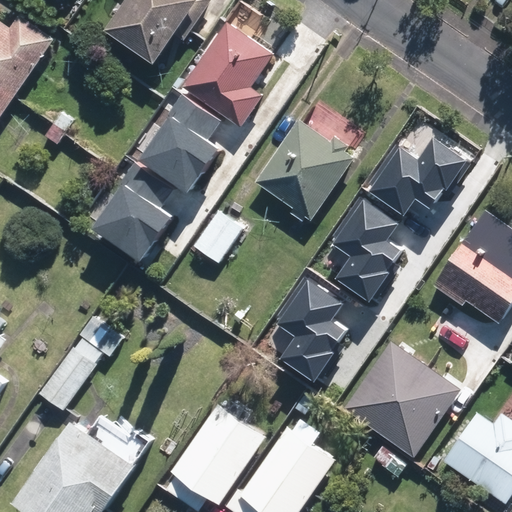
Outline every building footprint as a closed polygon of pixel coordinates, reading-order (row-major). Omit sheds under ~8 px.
[(118,0),(108,15),(154,47),(173,20),(184,28),(202,0),(118,0)] [(0,75),(18,88),(59,30),(24,6),(14,19),(0,8),(0,75)] [(233,10),(188,75),(246,116),(269,83),(257,76),(280,43),(233,10)] [(0,114),(18,88),(0,75),(0,114)] [(180,111),(151,151),(200,186),(232,142),(216,131),(228,114),(191,87),(176,107),(180,111)] [(57,115),(68,123),(76,112),(65,103),(57,115)] [(336,136),(303,113),(259,176),(317,216),(361,153),(350,146),(354,141),(339,131),(336,136)] [(60,134),(68,123),(57,115),(48,127),(60,134)] [(418,160),(398,147),(368,192),(404,216),(416,199),(430,209),(463,159),(433,139),(418,160)] [(132,176),(103,216),(152,252),(183,208),(168,197),(180,180),(142,153),(127,173),(132,176)] [(389,271),(402,251),(387,241),(400,223),(360,196),(333,236),(336,238),(332,244),(350,256),(335,279),(370,302),(390,272),(389,271)] [(247,216),(223,199),(198,234),(222,252),(247,216)] [(511,226),(485,207),(431,284),(461,305),(465,300),(498,322),(511,302),(511,226)] [(314,383),(349,330),(332,319),(343,303),(306,278),(276,322),(296,336),(280,360),(314,383)] [(258,312),(246,304),(239,317),(250,324),(258,312)] [(114,345),(127,328),(98,307),(84,324),(87,326),(79,337),(78,337),(44,383),(68,399),(101,353),(99,352),(107,341),(114,345)] [(381,324),(362,312),(327,366),(346,378),(381,324)] [(0,350),(10,336),(0,328),(0,399),(6,390),(2,388),(10,377),(0,369),(0,350)] [(460,389),(390,340),(342,407),(413,456),(460,389)] [(224,493),(272,424),(224,391),(176,460),(181,463),(170,479),(202,501),(213,485),(224,493)] [(511,406),(506,403),(498,414),(483,403),(450,451),(510,493),(511,490),(511,406)] [(79,408),(24,489),(56,511),(92,511),(102,498),(109,504),(144,452),(79,408)] [(286,511),(296,511),(341,448),(293,414),(247,480),(242,477),(229,495),(253,511),(265,511),(272,502),(286,511)]
